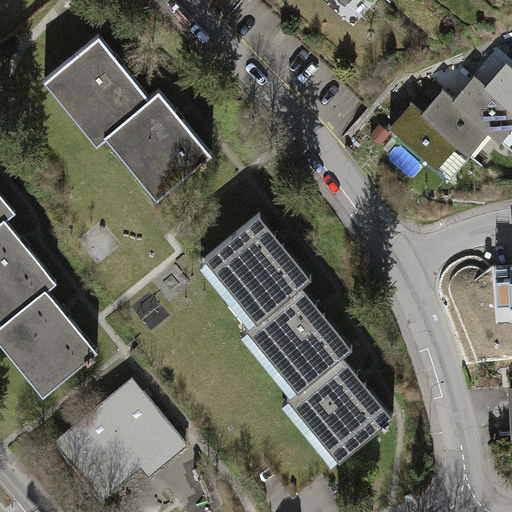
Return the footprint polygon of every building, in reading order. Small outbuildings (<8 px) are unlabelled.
[(99,33),(50,73),(79,108),(73,112),(81,122),(86,117),(101,135),(150,95),(123,62),(120,65),(113,57),(116,55),(99,33)] [(511,65),(507,61),(486,85),(511,108),(511,65)] [(475,76),(454,99),(489,129),(500,139),(511,124),(511,108),(486,85),(475,76)] [(150,95),(101,135),(103,137),(113,129),(131,152),(126,157),(133,166),(139,161),(163,191),(199,162),(202,165),(207,161),(205,158),(212,152),(183,117),(180,119),(173,112),(176,109),(159,88),(150,95)] [(443,89),(422,112),(457,142),(469,152),(489,129),(454,99),(443,89)] [(390,126),(436,166),(457,142),(422,112),(411,102),(390,126)] [(229,225),(261,201),(250,187),(218,211),(229,225)] [(11,212),(0,198),(0,221),(2,220),(11,212)] [(307,276),(256,215),(212,251),(262,313),(307,276)] [(2,220),(0,221),(0,307),(7,316),(0,321),(0,324),(43,290),(53,282),(2,220)] [(511,265),(511,266),(511,278),(496,279),(497,304),(511,303),(511,265)] [(307,276),(262,313),(253,321),(303,382),(347,346),(298,286),(308,278),(307,276)] [(94,351),(43,290),(0,324),(0,326),(18,348),(12,354),(19,362),(25,357),(50,387),(86,358),(88,360),(96,355),(93,352),(94,351)] [(349,347),(347,346),(303,382),(294,390),(345,453),(382,423),(385,426),(389,423),(386,420),(389,417),(339,355),(349,347)] [(65,455),(97,494),(137,462),(144,471),(185,438),(145,390),(115,414),(107,404),(77,428),(85,438),(65,455)]
